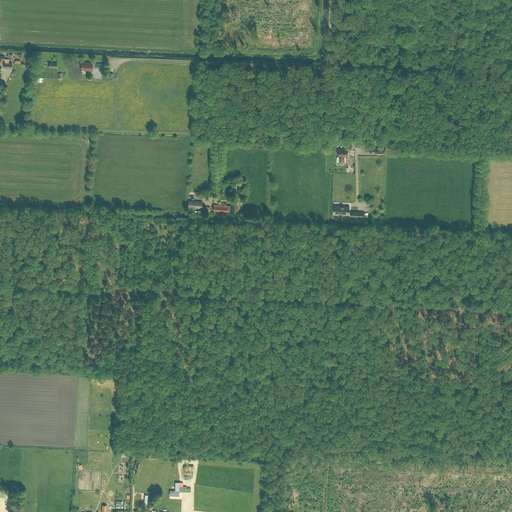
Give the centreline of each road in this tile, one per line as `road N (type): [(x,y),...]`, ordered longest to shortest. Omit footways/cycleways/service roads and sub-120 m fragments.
road 1 (track): [(326,140),(0,125)]
road 2 (track): [(328,68),(120,58)]
road 3 (track): [(482,147),(326,140)]
